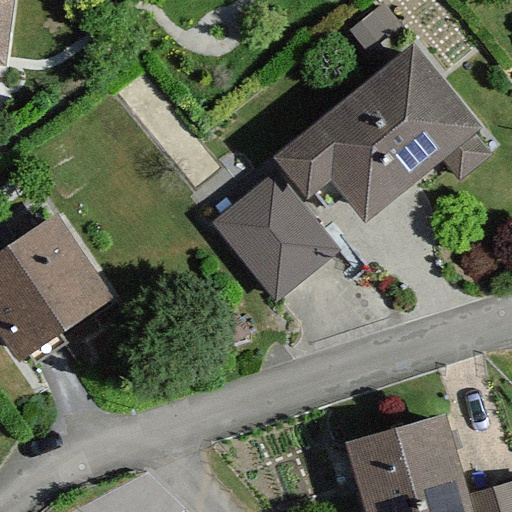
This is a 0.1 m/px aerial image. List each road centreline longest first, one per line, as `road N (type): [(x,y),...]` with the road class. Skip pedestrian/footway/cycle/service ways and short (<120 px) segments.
road 1 (residential): [(164,443),(511,332)]
road 2 (residential): [(14,511),(164,443)]
